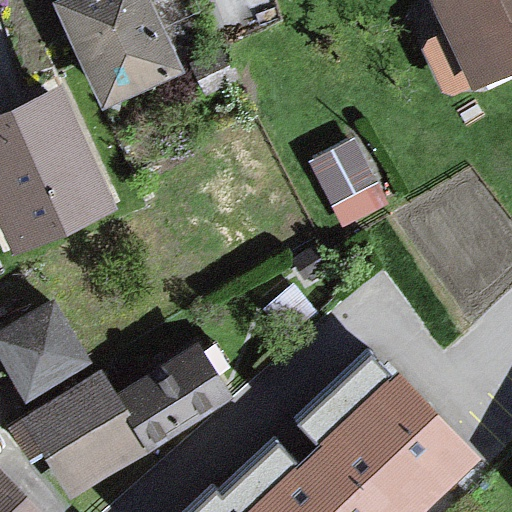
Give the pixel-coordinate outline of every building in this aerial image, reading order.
[(131,0),(33,0),(34,0),(83,109),(169,73),(131,0)] [(511,0),(418,0),(459,85),(511,62),(511,0)] [(52,81),(0,102),(0,250),(103,207),(52,81)] [(358,136),(318,155),(343,207),(383,188),(358,136)] [(38,304),(0,326),(0,378),(16,408),(86,367),(38,304)] [(179,346),(102,394),(139,450),(219,399),(179,346)] [(405,369),(242,511),(424,511),(488,454),(405,369)] [(90,372),(4,426),(61,505),(137,455),(102,394),(90,372)] [(213,511),(290,444),(271,422),(169,511),(213,511)] [(27,511),(0,487),(0,511),(27,511)]
